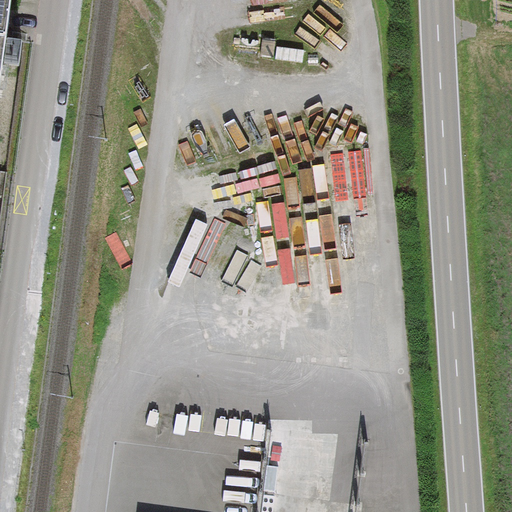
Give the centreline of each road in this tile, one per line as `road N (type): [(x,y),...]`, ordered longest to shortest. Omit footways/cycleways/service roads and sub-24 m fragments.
road 1 (primary): [(463,511),(433,0)]
road 2 (unclassified): [(0,377),(48,0)]
